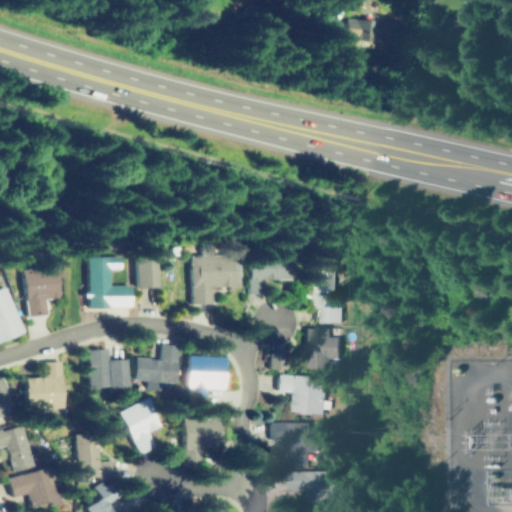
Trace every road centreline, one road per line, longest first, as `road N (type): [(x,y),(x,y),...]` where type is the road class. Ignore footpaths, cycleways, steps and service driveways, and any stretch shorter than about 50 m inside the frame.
road 1 (trunk): [(511,178),(0,47)]
road 2 (residential): [(0,353),(73,333),(184,325),(240,351),(249,384),(239,435),(248,511)]
